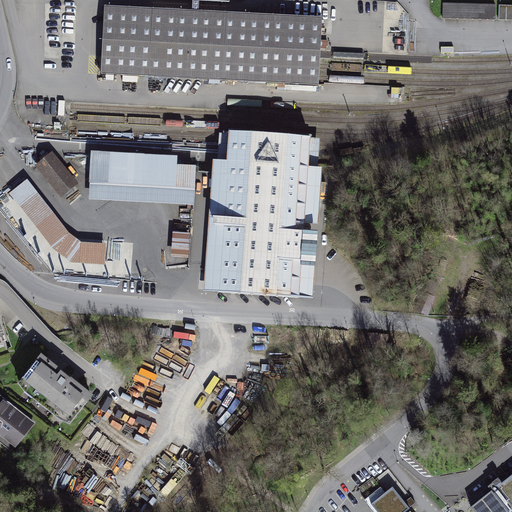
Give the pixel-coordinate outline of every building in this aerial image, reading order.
[(75,4),(44,3),(44,19),(74,20),(75,4)] [(495,5),(443,4),(443,19),(495,20),(495,5)] [(511,5),(499,5),(499,20),(511,20),(511,5)] [(322,19),(105,8),(102,75),(318,86),(319,78),(319,66),(320,54),(322,19)] [(437,55),(437,43),(412,42),(412,55),(437,55)] [(223,226),(218,292),(299,298),(303,239),(308,239),(309,233),(304,233),(309,155),(310,145),(311,137),(229,131),(229,141),(228,146),(227,160),(223,218),(215,217),(215,225),(223,226)] [(320,138),(311,137),(310,145),(309,155),(304,233),(309,233),(308,239),(303,239),(299,298),(313,299),(322,168),(318,167),(319,154),(320,144),(320,138)] [(53,151),(35,165),(60,198),(78,184),(53,151)] [(193,205),(196,166),(177,165),(177,156),(91,151),(88,199),(193,205)] [(227,160),(213,159),(204,291),(218,292),(223,226),(215,225),(215,217),(223,218),(227,160)] [(27,179),(9,193),(49,243),(66,229),(27,179)] [(173,233),(171,258),(188,260),(191,235),(173,233)] [(423,294),(417,311),(427,315),(433,298),(423,294)] [(41,357),(20,384),(70,424),(91,396),(41,357)] [(1,398),(0,398),(0,437),(14,448),(34,423),(1,398)] [(511,511),(511,475),(471,508),(474,511),(511,511)] [(393,489),(372,505),(378,511),(405,511),(416,504),(407,492),(400,498),(393,489)]
